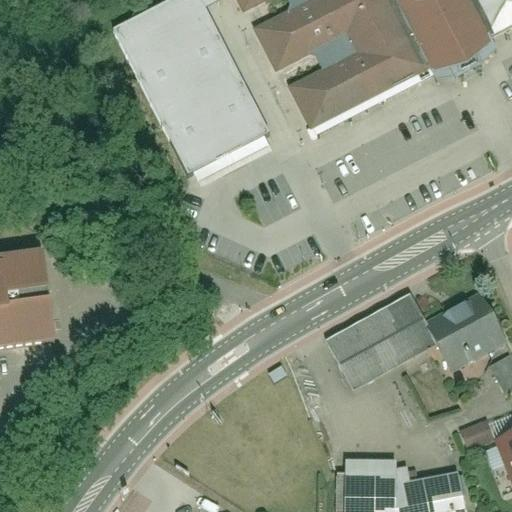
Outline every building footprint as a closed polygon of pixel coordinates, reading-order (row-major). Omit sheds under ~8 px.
[(263,136),(192,0),(172,0),(111,32),(186,176),(263,136)] [(340,43),(351,64),(291,95),(311,132),(413,81),(370,0),(238,0),(246,13),(271,0),(316,0),(317,0),(254,32),(277,75),(340,43)] [(511,0),(370,0),(413,81),(511,30),(511,0)] [(0,351),(62,344),(50,250),(0,256),(0,351)] [(474,301),(420,329),(447,381),(501,353),(474,301)] [(404,302),(320,346),(347,397),(430,353),(420,329),(404,302)] [(511,364),(511,362),(491,373),(506,400),(511,396),(511,364)] [(511,419),(489,424),(492,439),(511,434),(511,419)] [(485,427),(459,437),(466,454),(491,445),(485,427)] [(511,439),(496,445),(511,490),(511,439)] [(393,469),(342,470),(342,511),(393,511),(393,493),(393,469)] [(461,511),(456,482),(393,493),(393,511),(461,511)]
